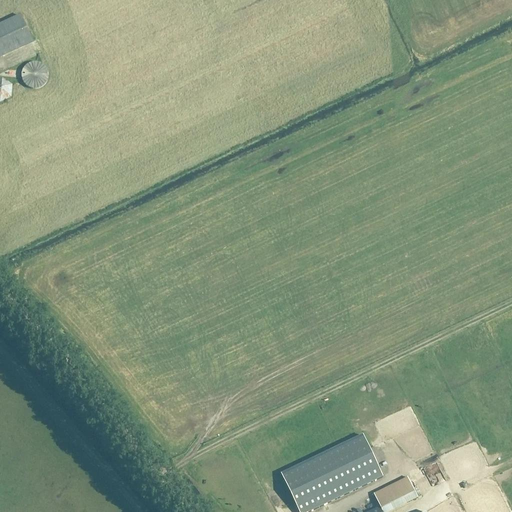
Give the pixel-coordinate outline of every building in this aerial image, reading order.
[(0,57),(32,43),(20,16),(0,25),(0,57)] [(46,85),(47,83),(47,82),(48,80),(48,79),(48,77),(48,76),(48,73),(47,70),(46,69),(45,68),(44,66),(43,65),(41,64),(39,63),(37,63),(36,63),(35,63),(33,63),(32,63),(30,64),(29,64),(27,65),(26,66),(24,68),(23,69),(22,71),(21,73),(21,75),(21,77),(21,78),(22,80),(22,81),(23,84),(24,85),(27,87),(30,89),(31,90),(34,90),(35,90),(38,90),(41,88),(42,88),(43,87),(45,86),(46,85)] [(0,103),(11,99),(12,86),(2,79),(0,79),(0,103)] [(298,511),(310,511),(382,477),(362,435),(281,475),(298,511)] [(373,495),(380,508),(381,511),(388,511),(417,498),(407,478),(373,495)]
